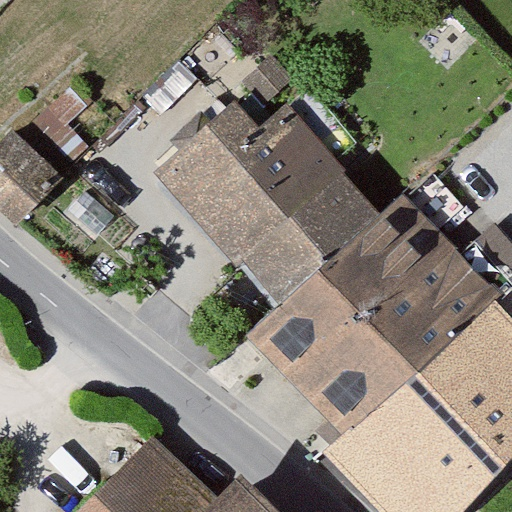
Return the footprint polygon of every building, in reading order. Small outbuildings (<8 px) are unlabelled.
[(271,129),(248,102),(164,175),(243,265),(251,259),(346,176),(291,112),(271,129)] [(0,211),(7,220),(54,176),(6,124),(0,129),(0,211)] [(386,221),(346,176),(251,259),(290,306),(386,221)] [(410,199),(386,221),(290,306),(261,332),(354,435),(504,304),(410,199)] [(459,511),(511,466),(511,313),(504,304),(354,435),(333,453),(384,511),(459,511)] [(230,511),(154,438),(81,511),(267,511),(246,490),(234,511),(230,511)]
